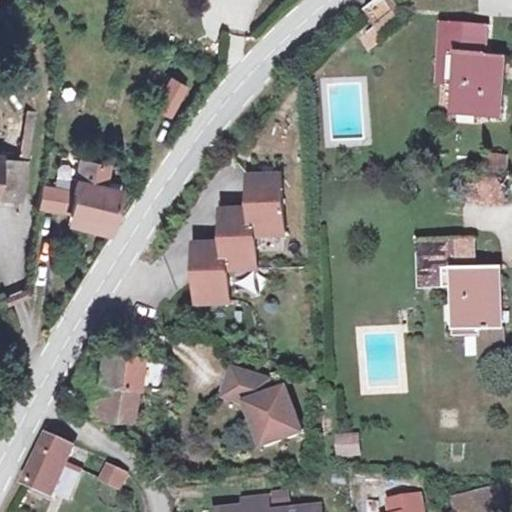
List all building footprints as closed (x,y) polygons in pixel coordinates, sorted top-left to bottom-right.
[(364,19),(381,49),(411,31),(394,2),(364,19)] [(487,49),(497,50),(499,28),(454,25),(450,91),(468,92),(466,124),(510,127),(511,93),(511,63),(497,63),(486,62),(487,49)] [(497,63),(497,50),(487,49),(486,62),(497,63)] [(166,85),(150,107),(162,114),(179,92),(166,85)] [(0,164),(0,202),(7,204),(23,117),(14,114),(2,165),(0,164)] [(480,154),(481,175),(464,175),(465,200),(505,200),(505,154),(480,154)] [(27,187),(25,211),(101,227),(110,191),(98,187),(102,167),(49,155),(45,176),(61,179),(59,193),(27,187)] [(282,184),(252,186),(254,219),(225,221),(227,253),(198,255),(201,313),(232,311),(230,279),(259,277),(257,245),(285,243),(282,184)] [(474,246),(424,249),(427,296),(461,294),(463,331),(506,329),(503,275),(476,276),(474,246)] [(106,363),(105,379),(104,390),(96,390),(94,415),(133,421),(136,395),(160,398),(162,368),(106,363)] [(269,377),(232,367),(225,397),(246,401),(265,445),(302,431),(284,386),(275,390),(269,377)] [(78,375),(71,388),(96,390),(104,390),(105,379),(78,375)] [(94,415),(96,390),(71,388),(63,403),(94,415)] [(64,459),(76,438),(44,429),(22,471),(49,487),(63,496),(80,465),(64,459)] [(334,431),(335,455),(360,454),(359,430),(334,431)] [(96,484),(110,487),(115,469),(103,465),(96,484)] [(115,469),(110,487),(120,490),(125,473),(115,469)] [(44,497),(49,487),(22,471),(15,483),(44,497)] [(446,494),(448,511),(497,511),(495,488),(446,494)] [(395,504),(395,511),(426,511),(425,499),(395,504)]
